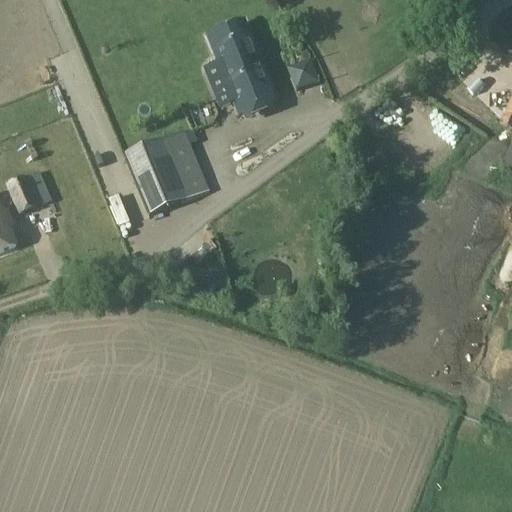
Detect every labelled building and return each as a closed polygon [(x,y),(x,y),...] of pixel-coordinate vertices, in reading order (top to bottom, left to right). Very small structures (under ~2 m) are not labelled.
[(252,53),(241,25),(206,39),(237,118),(275,103),(255,51),(252,53)] [(310,61),(287,71),(296,94),(319,85),(310,61)] [(511,132),(511,98),(499,127),(511,132)] [(209,195),(184,134),(125,159),(150,219),(209,195)] [(24,179),(8,186),(22,217),(37,210),(24,179)] [(0,255),(16,249),(0,211),(0,255)] [(485,212),(477,229),(486,233),(495,216),(485,212)]
